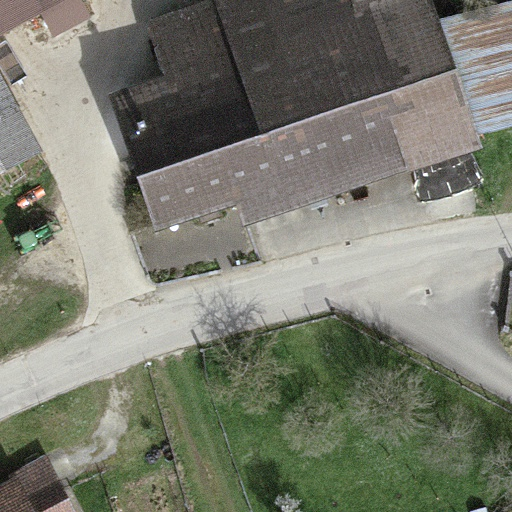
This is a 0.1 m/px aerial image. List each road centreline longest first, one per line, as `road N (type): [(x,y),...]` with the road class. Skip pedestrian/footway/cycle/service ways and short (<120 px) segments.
road 1 (unclassified): [(0,393),(106,342),(416,267)]
road 2 (residential): [(511,377),(463,353),(416,267)]
